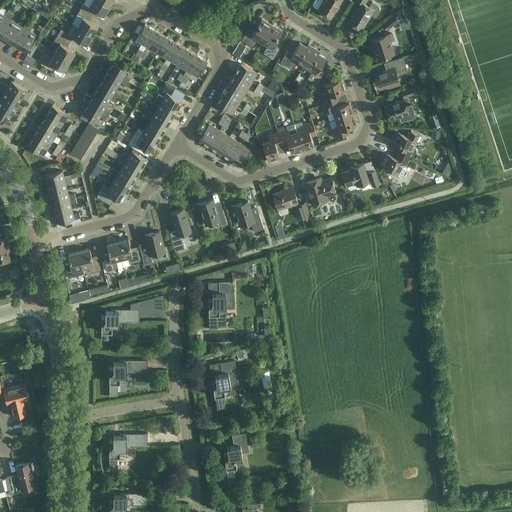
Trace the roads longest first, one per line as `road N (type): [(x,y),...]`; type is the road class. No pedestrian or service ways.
road 1 (residential): [(176,142),(238,180),(361,139),(368,119),(346,52),(290,16),(281,0)]
road 2 (residential): [(176,142),(220,64),(213,42),(159,10),(116,23),(74,87),(40,82),(0,57)]
road 3 (residential): [(34,241),(133,213),(176,142)]
road 4 (tertiary): [(66,417),(47,299)]
